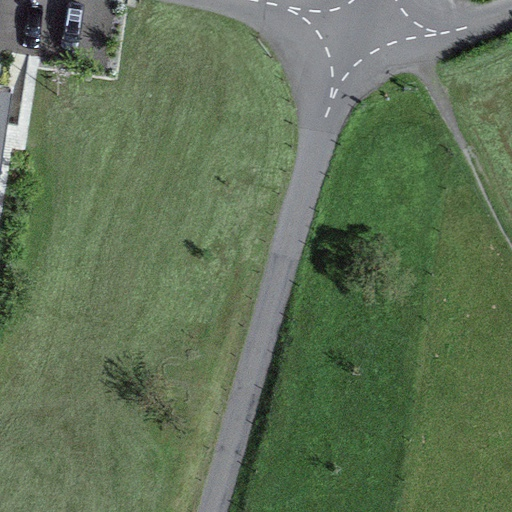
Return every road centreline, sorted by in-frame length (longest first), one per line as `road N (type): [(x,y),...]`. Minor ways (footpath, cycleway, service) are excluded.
road 1 (residential): [(250,0),(368,20),(486,21),(511,11)]
road 2 (track): [(368,20),(511,222)]
